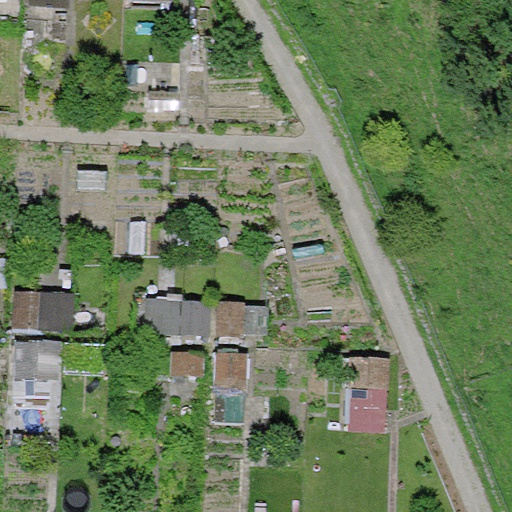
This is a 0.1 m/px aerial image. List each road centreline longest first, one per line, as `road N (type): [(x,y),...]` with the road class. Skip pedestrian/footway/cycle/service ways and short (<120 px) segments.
road 1 (track): [(482,511),(339,148),(249,0)]
road 2 (track): [(0,131),(339,148)]
